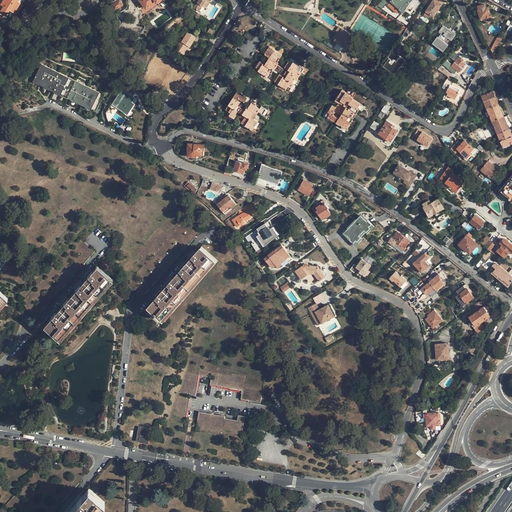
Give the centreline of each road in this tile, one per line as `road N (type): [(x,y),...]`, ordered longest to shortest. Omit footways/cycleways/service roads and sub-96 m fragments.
road 1 (residential): [(155,143),(170,159),(285,200),(349,277),(409,312),(419,372),(393,458)]
road 2 (residential): [(155,143),(187,130),(324,171),(402,217),(511,302)]
road 3 (residential): [(491,66),(454,125),(433,128),(242,3)]
road 4 (residential): [(132,453),(351,487)]
road 5 (residential): [(242,3),(187,87),(158,115),(155,143)]
road 6 (residential): [(113,450),(129,315)]
road 7 (secondary): [(511,315),(447,432)]
road 8 (residential): [(495,381),(464,415),(446,470),(420,481)]
road 9 (residential): [(29,331),(98,252),(95,240),(86,244)]
